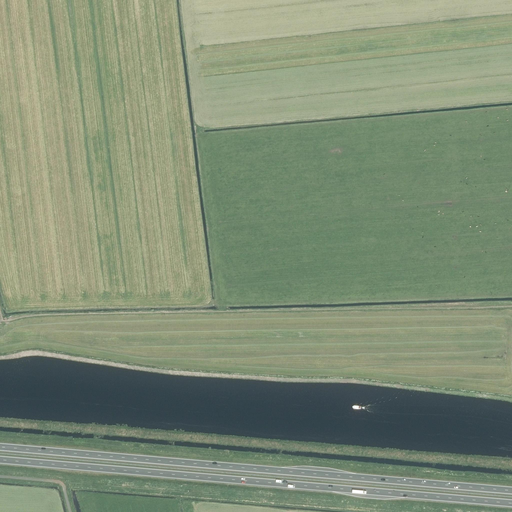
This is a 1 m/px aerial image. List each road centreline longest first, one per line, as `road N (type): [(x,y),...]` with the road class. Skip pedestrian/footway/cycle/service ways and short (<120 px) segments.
road 1 (trunk): [(0,459),(511,503)]
road 2 (trunk): [(511,490),(0,447)]
